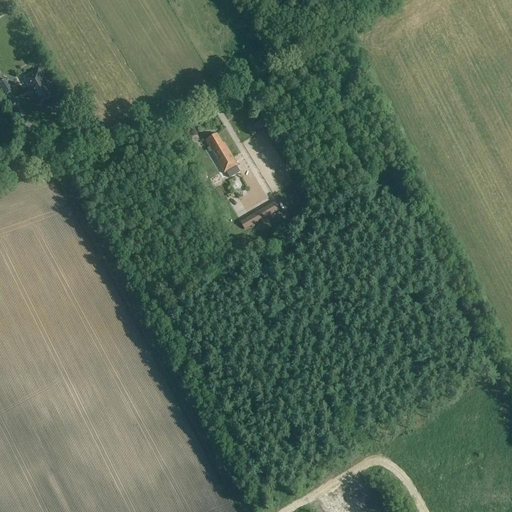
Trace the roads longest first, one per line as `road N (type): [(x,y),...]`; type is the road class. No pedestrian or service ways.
road 1 (track): [(276,0),(282,33),(376,181),(406,194),(511,410)]
road 2 (unclassified): [(0,179),(195,112),(388,0)]
road 3 (track): [(245,511),(53,161)]
